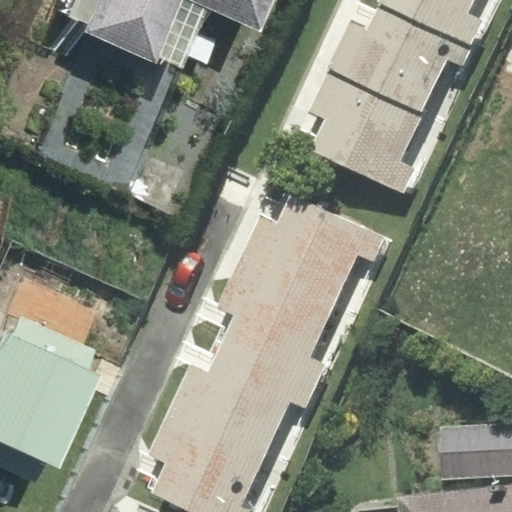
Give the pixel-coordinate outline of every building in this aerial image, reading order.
[(156,63),(158,57),(183,67),(208,9),(260,32),(273,0),(76,0),(69,16),(88,24),(84,32),(156,63)] [(474,0),(381,0),(379,5),(471,47),(485,20),(469,13),(474,0)] [(471,47),(379,5),(369,27),(350,19),(327,72),(420,115),(447,59),(463,66),(471,47)] [(420,115),(327,72),(308,112),(325,119),(311,150),(403,192),(414,169),(399,161),(420,115)] [(239,259),(335,302),(357,254),(373,261),(384,237),(291,194),(277,223),(260,215),(239,259)] [(223,343),(316,386),(326,363),(309,356),(335,302),(239,259),(218,306),(237,315),(223,343)] [(0,343),(0,438),(51,462),(92,373),(86,370),(96,350),(21,316),(13,334),(0,343)] [(223,343),(209,374),(190,365),(171,407),(268,451),(290,401),(305,408),(316,386),(223,343)] [(252,511),(242,507),(268,451),(171,407),(148,455),(166,463),(152,494),(193,511),(252,511)] [(443,479),(511,476),(511,425),(441,428),(443,479)] [(511,511),(511,494),(356,509),(356,511),(511,511)]
